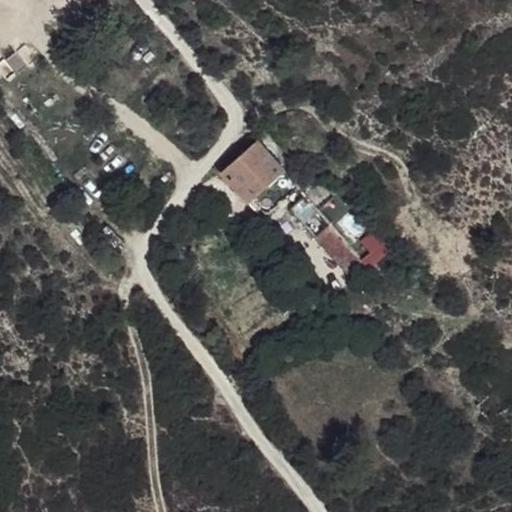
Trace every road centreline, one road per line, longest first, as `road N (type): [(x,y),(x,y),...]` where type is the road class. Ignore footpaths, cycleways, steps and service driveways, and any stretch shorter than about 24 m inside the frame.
road 1 (track): [(341,511),(160,253),(168,209),(236,126),(235,91),(149,0)]
road 2 (track): [(160,253),(148,290),(171,365),(173,474),(182,511)]
